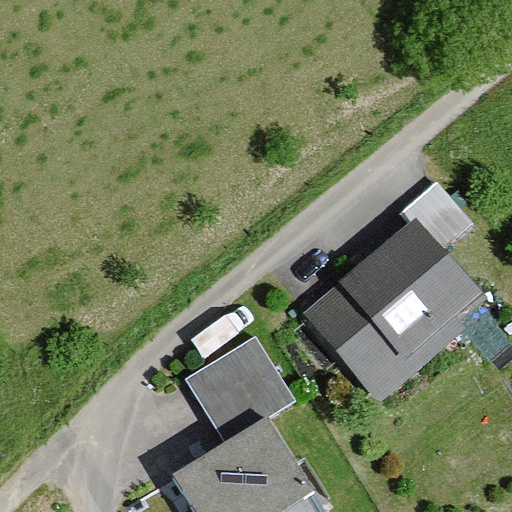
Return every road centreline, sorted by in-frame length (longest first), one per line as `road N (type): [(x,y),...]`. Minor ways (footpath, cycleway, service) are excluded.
road 1 (unclassified): [(95,511),(102,411),(153,351),(511,54)]
road 2 (track): [(102,411),(2,511)]
